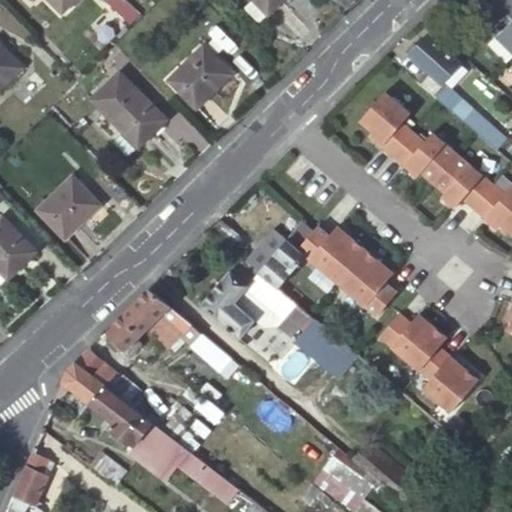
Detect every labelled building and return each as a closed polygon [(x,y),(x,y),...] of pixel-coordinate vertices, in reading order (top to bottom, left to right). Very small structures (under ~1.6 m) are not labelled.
[(50,0),(62,12),(75,0),(50,0)] [(121,0),(109,0),(129,18),(135,12),(121,0)] [(269,14),(255,0),(244,11),(258,25),(269,14)] [(254,0),(255,0),(269,14),(283,0),(254,0)] [(511,19),(497,35),(511,50),(511,19)] [(431,74),(421,84),(499,151),(510,138),(447,81),(462,63),(427,32),(409,54),(431,74)] [(0,44),(0,89),(23,67),(0,44)] [(232,73),(205,45),(170,80),(197,108),(232,73)] [(104,113),(123,131),(139,147),(168,120),(133,84),(120,71),(91,100),(104,113)] [(385,92),(360,121),(372,132),(378,137),(375,141),(412,172),(415,168),(420,173),(445,194),(450,198),(447,202),(455,209),(462,199),(492,225),(496,221),(501,226),(511,235),(511,186),(505,195),(433,133),(425,142),(403,123),(411,114),(385,92)] [(139,147),(123,131),(113,141),(129,156),(139,147)] [(378,137),(372,132),(369,136),(375,141),(378,137)] [(415,168),(412,172),(417,177),(420,173),(415,168)] [(73,176),(38,210),(65,238),(101,205),(73,176)] [(445,194),(441,197),(447,202),(450,198),(445,194)] [(3,217),(0,219),(0,269),(9,278),(37,251),(3,217)] [(239,237),(219,221),(210,232),(230,248),(239,237)] [(496,221),(492,225),(497,230),(501,226),(496,221)] [(304,222),(289,240),(299,249),(314,232),(304,222)] [(316,229),(314,232),(299,249),(306,256),(305,257),(377,317),(397,294),(385,284),(393,274),(336,229),(328,238),(316,229)] [(278,289),(296,267),(305,257),(306,256),(299,249),(289,240),(288,240),(259,273),(275,286),(278,289)] [(259,273),(242,258),(201,305),(241,339),(256,320),(235,302),(259,273)] [(149,289),(135,304),(152,323),(159,316),(208,359),(216,349),(192,324),(189,321),(149,289)] [(136,339),(148,327),(152,323),(135,304),(106,332),(131,358),(144,345),(136,339)] [(305,332),(315,320),(297,305),(279,326),(292,337),(300,327),(305,332)] [(411,324),(399,315),(379,339),(431,381),(423,390),(452,414),(479,380),(440,348),(448,339),(419,315),(411,324)] [(76,362),(109,387),(120,374),(89,349),(76,362)] [(215,487),(223,477),(179,441),(109,387),(76,362),(68,369),(63,381),(69,387),(114,422),(110,426),(146,454),(153,445),(196,480),(200,475),(215,487)] [(69,387),(63,381),(57,393),(61,397),(69,387)] [(374,436),(354,460),(381,482),(401,458),(374,436)] [(32,451),(13,496),(30,504),(36,506),(49,474),(42,472),(49,459),(32,451)] [(89,466),(114,485),(124,472),(99,453),(89,466)] [(231,498),(247,511),(269,511),(240,487),(231,498)] [(8,509),(6,511),(22,511),(30,504),(13,496),(8,509)]
